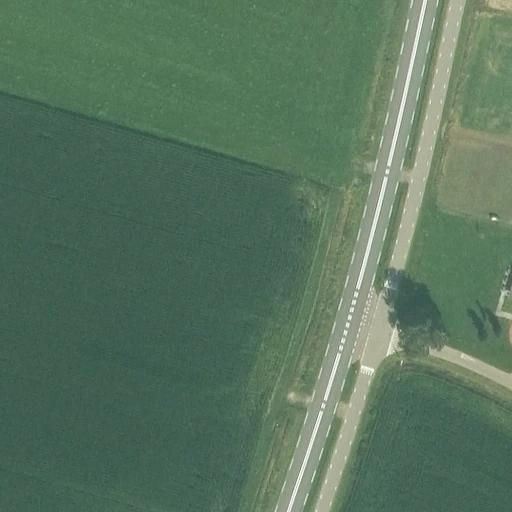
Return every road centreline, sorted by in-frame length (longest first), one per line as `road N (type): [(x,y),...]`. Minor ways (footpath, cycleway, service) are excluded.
road 1 (unclassified): [(385,328),(459,0)]
road 2 (secondary): [(353,315),(425,0)]
road 3 (secondary): [(289,511),(353,315)]
road 4 (unclassified): [(324,511),(385,328)]
road 5 (unclassified): [(385,328),(511,385)]
